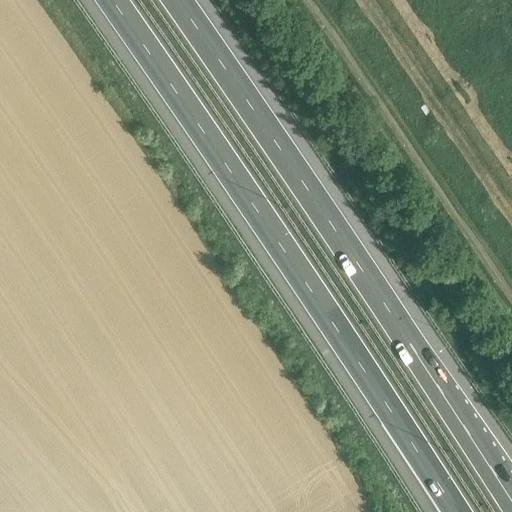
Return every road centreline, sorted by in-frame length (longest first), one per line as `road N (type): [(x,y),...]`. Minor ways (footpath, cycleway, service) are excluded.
road 1 (motorway): [(135,0),(456,511)]
road 2 (motorway): [(511,499),(183,0)]
